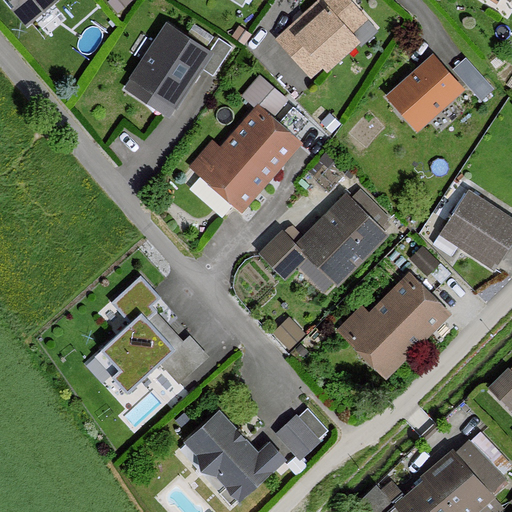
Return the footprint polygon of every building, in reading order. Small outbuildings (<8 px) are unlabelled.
[(56,0),(0,0),(0,2),(20,28),(56,0)] [(128,1),(127,0),(105,0),(102,4),(112,15),(128,1)] [(363,20),(344,0),(316,0),(271,41),(308,81),(320,70),(325,76),(359,45),(348,34),(363,20)] [(204,51),(161,24),(118,90),(165,120),(197,71),(209,78),(229,47),(213,37),(204,51)] [(459,91),(427,56),(380,99),(412,134),(459,91)] [(490,92),(459,60),(448,70),(479,103),(490,92)] [(282,102),(254,78),(237,99),(249,109),(217,147),(210,141),(187,168),(240,214),(299,145),(268,119),(282,102)] [(295,103),(282,114),(293,128),(306,117),(295,103)] [(290,245),(276,232),(253,257),(280,282),(302,260),(332,289),(383,235),(368,221),(377,212),(355,191),(344,203),(337,196),(290,245)] [(511,238),(511,223),(461,193),(435,236),(492,271),(511,238)] [(433,263),(415,246),(403,260),(420,277),(433,263)] [(155,300),(131,275),(100,305),(120,325),(93,351),(115,373),(105,383),(122,401),(174,351),(144,320),(151,313),(147,308),(155,300)] [(446,316),(404,275),(366,314),(357,305),(329,333),(381,383),(446,316)] [(511,363),(510,365),(507,362),(483,385),(506,411),(511,405),(511,363)] [(294,419),(292,417),(270,436),(295,464),(317,445),(314,441),(323,433),(303,411),(294,419)] [(254,455),(213,412),(177,446),(233,506),(281,461),(265,444),(254,455)] [(466,445),(462,441),(440,461),(418,482),(388,508),(391,511),(497,511),(500,510),(488,497),(503,483),(498,477),(508,468),(477,435),(466,445)]
